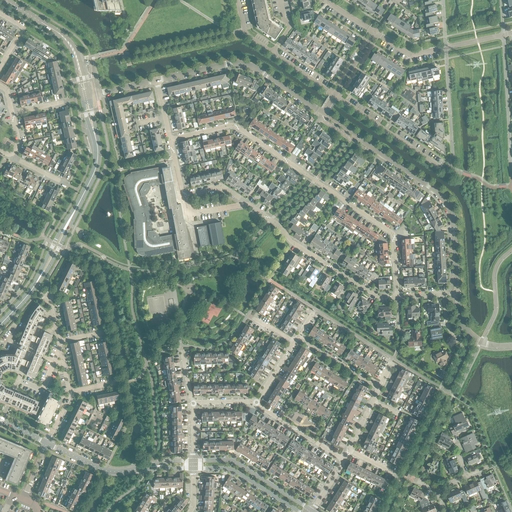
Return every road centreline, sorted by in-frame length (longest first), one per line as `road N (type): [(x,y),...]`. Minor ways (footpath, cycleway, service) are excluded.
road 1 (residential): [(397,296),(392,232),(309,174),(235,124),(170,139)]
road 2 (residential): [(445,48),(453,159),(447,170),(334,95)]
road 3 (residential): [(456,292),(454,230),(444,200),(323,111)]
road 4 (residential): [(323,111),(239,63),(156,80)]
road 5 (residential): [(246,203),(379,297),(397,296)]
road 6 (residential): [(334,95),(248,37),(237,0)]
road 7 (residential): [(170,139),(190,214),(246,203)]
road 8 (tertiary): [(312,511),(231,461),(192,461)]
road 9 (residential): [(503,35),(511,164)]
